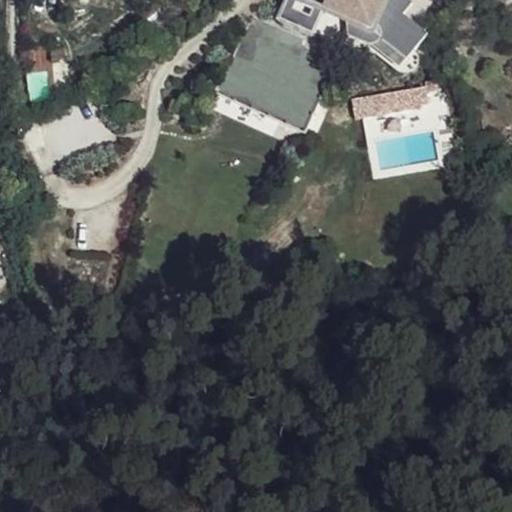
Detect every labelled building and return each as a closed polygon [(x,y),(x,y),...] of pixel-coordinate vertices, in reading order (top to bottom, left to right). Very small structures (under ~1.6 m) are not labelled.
[(310,37),(326,0),(287,0),(278,23),(281,27),(284,31),(289,35),(294,37),(300,38),(305,38),(310,37)] [(331,0),(377,20),(370,35),(386,47),(408,64),(427,37),(403,19),(412,6),(403,0),(331,0)] [(115,37),(125,50),(167,20),(156,5),(115,37)] [(305,135),(336,63),(306,48),(308,43),(238,13),(226,38),(240,45),(217,95),(305,135)] [(408,64),(386,47),(379,56),(402,73),(408,64)] [(435,82),(425,83),(428,94),(437,92),(435,82)] [(424,89),(417,90),(420,107),(427,106),(424,89)] [(417,90),(376,97),(379,116),(421,109),(420,107),(417,90)]
